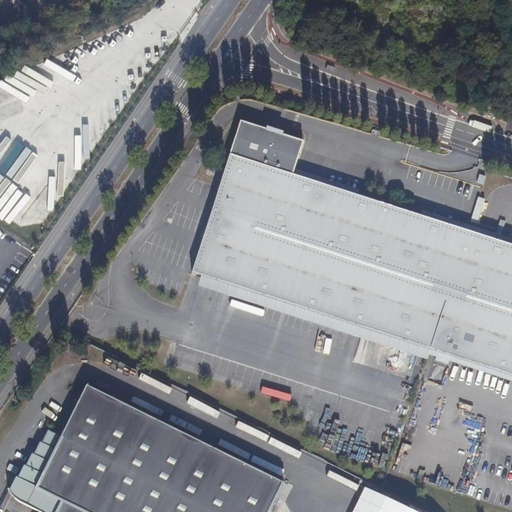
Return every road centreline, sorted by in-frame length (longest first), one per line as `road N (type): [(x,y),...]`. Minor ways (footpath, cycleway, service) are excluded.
road 1 (unknown): [(391,511),(81,367),(59,381),(0,462)]
road 2 (secondary): [(0,384),(238,40)]
road 3 (secondary): [(213,26),(0,332)]
road 4 (residential): [(238,40),(511,146)]
